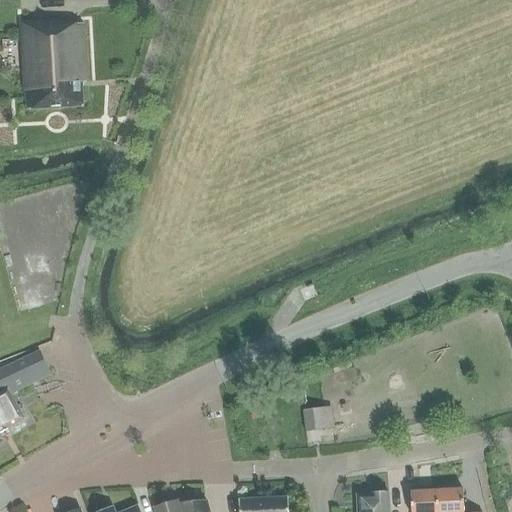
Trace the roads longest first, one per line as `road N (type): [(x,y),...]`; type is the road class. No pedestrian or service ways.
road 1 (tertiary): [(90,443),(511,256)]
road 2 (unclassified): [(90,443),(179,470),(321,466)]
road 3 (unclassified): [(321,466),(511,435)]
